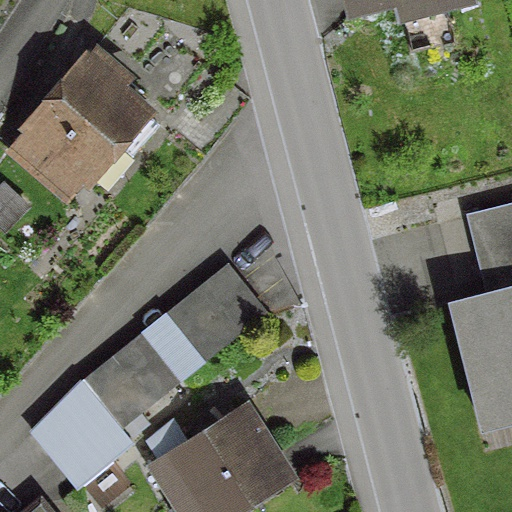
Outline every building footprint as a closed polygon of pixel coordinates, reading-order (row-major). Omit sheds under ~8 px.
[(465,3),(464,0),(344,0),(347,13),(399,0),(422,0),(426,13),(465,3)] [(25,129),(7,150),(63,199),(81,178),(85,181),(116,146),(127,156),(153,126),(141,116),(142,114),(95,73),(104,63),(91,52),(82,62),(80,60),(23,127),(25,129)] [(271,315),(227,262),(201,285),(242,337),(271,315)] [(242,337),(201,285),(143,335),(182,382),(242,337)] [(511,291),(511,290),(454,304),(465,348),(460,350),(479,428),(511,419),(511,291)] [(182,382),(143,335),(29,429),(78,489),(135,443),(124,430),(182,382)] [(196,511),(235,511),(285,480),(239,408),(213,425),(205,412),(187,428),(193,438),(148,467),(172,505),(186,496),(196,511)]
